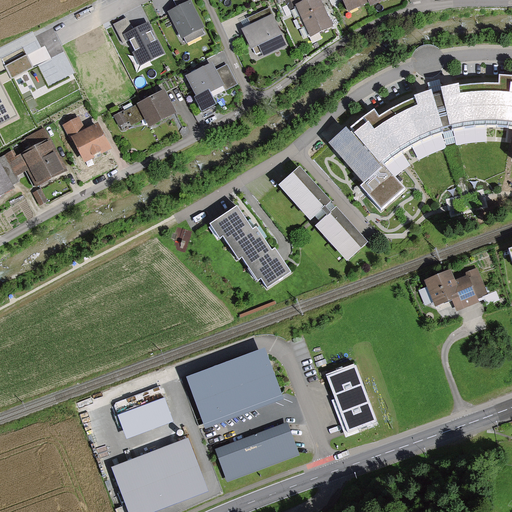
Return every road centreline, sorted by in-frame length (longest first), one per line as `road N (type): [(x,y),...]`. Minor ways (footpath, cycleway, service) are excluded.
road 1 (residential): [(511,55),(443,58),(374,83),(293,148),(171,227)]
road 2 (primary): [(234,511),(511,406)]
road 3 (residential): [(254,105),(0,247)]
road 4 (residential): [(511,2),(393,15),(254,105)]
